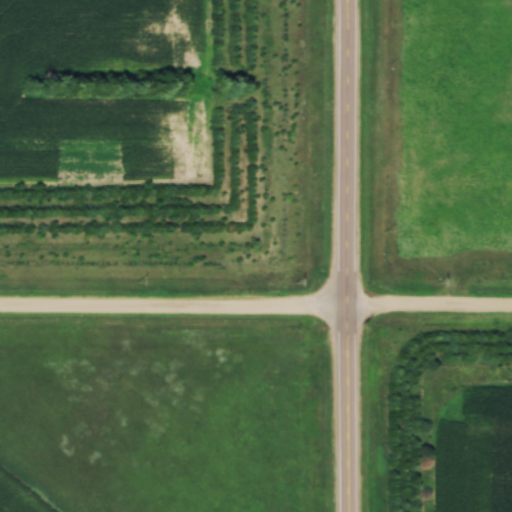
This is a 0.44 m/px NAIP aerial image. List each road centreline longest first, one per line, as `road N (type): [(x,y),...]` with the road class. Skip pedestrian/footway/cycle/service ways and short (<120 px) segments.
road 1 (residential): [(511,308),(0,309)]
road 2 (secondary): [(348,511),(348,0)]
